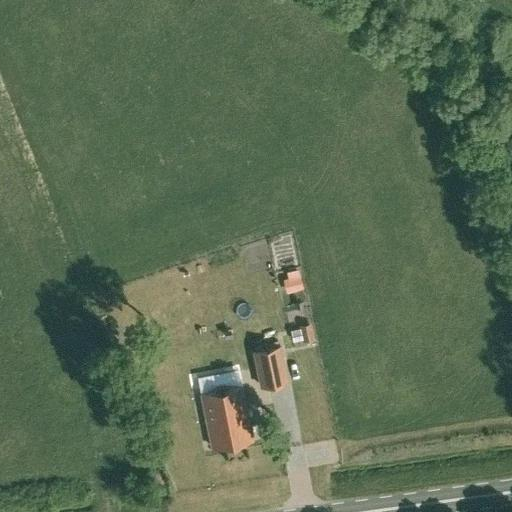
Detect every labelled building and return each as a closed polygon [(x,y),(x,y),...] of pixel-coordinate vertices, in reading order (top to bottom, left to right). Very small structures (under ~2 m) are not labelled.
[(286,270),(288,277),(291,290),(303,287),(298,267),(286,270)] [(310,322),(299,325),(299,327),(302,338),(302,341),(314,339),(310,322)] [(302,338),(299,327),(290,329),(293,340),(302,338)] [(260,385),(286,379),(279,344),(252,350),(260,385)] [(241,384),(200,393),(211,446),(253,437),(241,384)]
